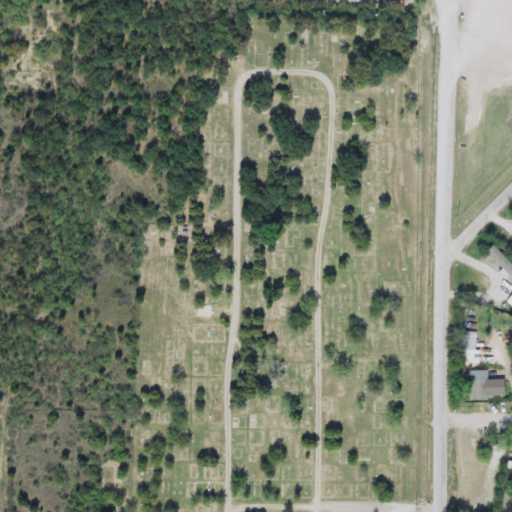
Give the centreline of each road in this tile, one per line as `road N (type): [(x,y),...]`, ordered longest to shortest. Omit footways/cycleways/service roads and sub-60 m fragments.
road 1 (residential): [(443,0),(451,37),(441,511)]
road 2 (track): [(228,511),(240,86),(256,70),(311,69)]
road 3 (track): [(317,511),(318,266),(335,87),(311,69)]
road 4 (track): [(228,506),(442,502)]
